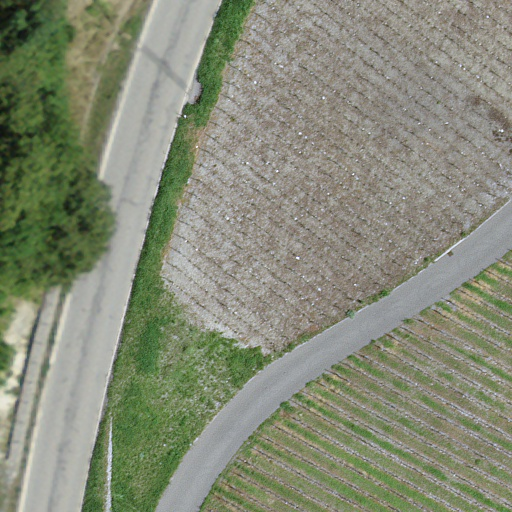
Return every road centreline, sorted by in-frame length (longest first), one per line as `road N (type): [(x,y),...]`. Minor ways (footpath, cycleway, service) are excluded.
road 1 (tertiary): [(51,511),(104,271),(189,0)]
road 2 (track): [(177,511),(234,430),(292,372),(452,276),(511,226)]
